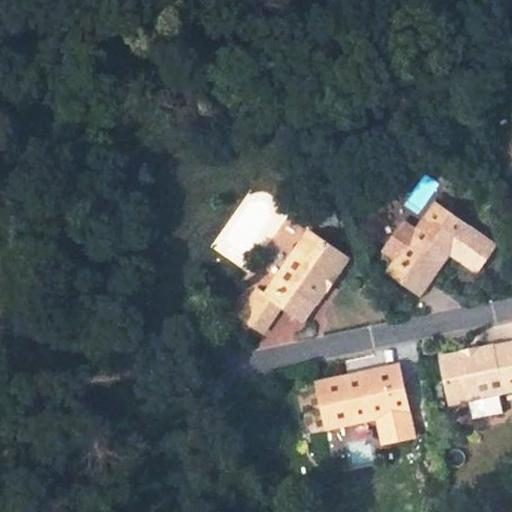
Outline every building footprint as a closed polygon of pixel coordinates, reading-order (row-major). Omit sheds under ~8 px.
[(432,205),(383,272),(414,296),(452,246),(465,256),(460,262),(475,273),(492,250),(432,205)] [(253,292),(234,317),(259,336),(278,311),(296,324),(340,263),(305,237),(260,297),(253,292)] [(511,361),(510,351),(435,368),(445,412),(511,395),(511,361)] [(354,391),(395,382),(393,374),(352,382),(352,384),(354,391)] [(409,445),(395,382),(354,391),(352,384),(318,391),(328,433),(371,424),(377,452),(409,445)]
